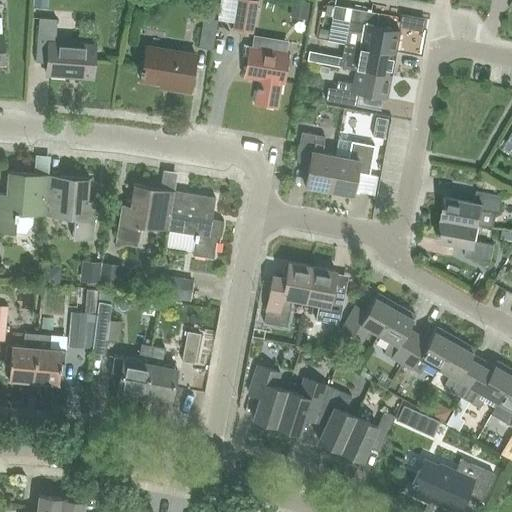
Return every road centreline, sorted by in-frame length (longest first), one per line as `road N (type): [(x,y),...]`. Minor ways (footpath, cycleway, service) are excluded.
road 1 (residential): [(255,211),(265,161),(0,126)]
road 2 (residential): [(205,475),(255,211)]
road 3 (residential): [(398,239),(433,54),(452,47),(511,58)]
road 4 (residential): [(0,446),(205,475)]
road 5 (residential): [(511,329),(398,264),(398,239)]
road 6 (residential): [(398,239),(255,211)]
road 7 (residential): [(205,475),(321,511)]
